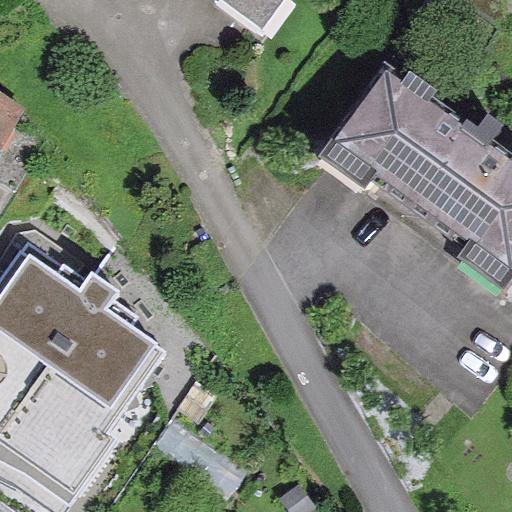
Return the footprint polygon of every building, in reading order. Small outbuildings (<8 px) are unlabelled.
[(216,0),(215,2),(261,36),(287,0),(216,0)] [(511,267),(511,156),(387,71),(326,159),(503,280),(511,267)] [(0,148),(19,116),(0,104),(0,148)] [(15,131),(0,156),(0,181),(17,191),(43,148),(15,131)] [(26,258),(0,294),(0,462),(68,510),(115,443),(105,436),(163,353),(26,258)]
